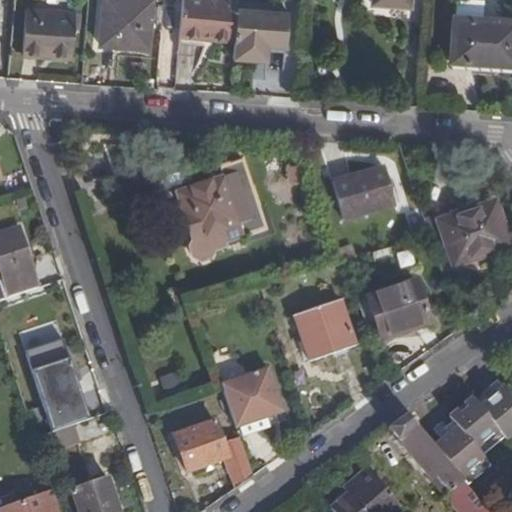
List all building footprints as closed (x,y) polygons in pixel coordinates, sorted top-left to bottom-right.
[(152,0),(102,0),(99,47),(148,50),(152,0)] [(234,41),(237,1),(225,0),(182,0),(180,37),(234,41)] [(293,39),(296,0),(244,0),(242,34),(293,39)] [(72,59),(75,14),(25,10),(22,55),(72,59)] [(511,20),(454,17),(451,61),(511,65),(511,20)] [(299,59),(283,58),(281,88),(297,89),(299,59)] [(393,205),(382,168),(330,183),(342,221),(393,205)] [(238,225),(222,178),(176,194),(192,241),(238,225)] [(507,243),(493,202),(458,214),(456,208),(434,215),(451,267),(487,256),(486,251),(507,243)] [(0,235),(18,230),(28,259),(35,256),(23,221),(0,228),(0,235)] [(38,286),(28,259),(18,230),(0,235),(0,276),(7,296),(38,286)] [(338,261),(353,258),(349,247),(336,251),(338,261)] [(356,270),(353,258),(338,261),(342,274),(356,270)] [(428,323),(414,284),(364,300),(378,339),(428,323)] [(354,347),(339,300),(294,317),(308,362),(354,347)] [(58,322),(21,334),(51,429),(88,418),(58,322)] [(266,369),(219,384),(220,388),(234,428),(239,427),(242,434),(266,427),(263,419),(281,413),(266,369)] [(457,429),(434,449),(463,482),(486,462),(477,452),(500,434),(506,441),(511,435),(511,401),(503,390),(480,408),(475,403),(468,410),(460,416),(452,422),(457,429)] [(468,410),(475,403),(472,400),(465,406),(468,410)] [(449,419),(452,422),(460,416),(457,413),(449,419)] [(408,416),(388,430),(432,484),(437,481),(449,495),(463,483),(463,482),(434,449),(408,416)] [(234,489),(251,477),(238,438),(222,444),(214,421),(173,437),(186,473),(222,459),(234,489)] [(348,493),(330,509),(331,511),(393,511),(400,506),(368,468),(355,481),(359,485),(348,493)] [(118,511),(107,479),(71,492),(77,511),(118,511)] [(344,489),(348,493),(359,485),(355,481),(344,489)] [(487,511),(463,483),(449,495),(463,511),(487,511)] [(57,511),(50,493),(0,509),(0,511),(57,511)]
